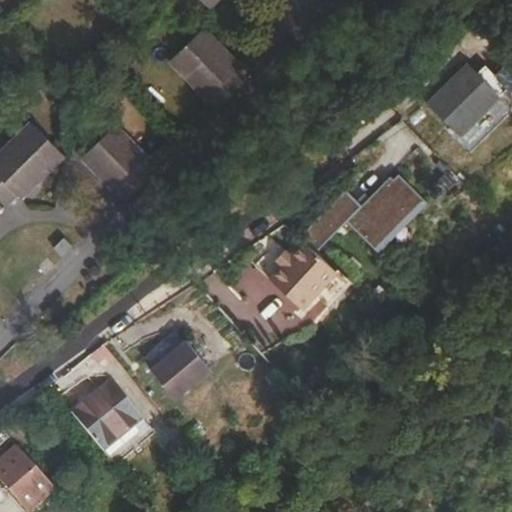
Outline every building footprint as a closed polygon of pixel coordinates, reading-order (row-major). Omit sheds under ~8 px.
[(210,32),(178,63),(223,108),(250,82),(240,73),(244,68),(210,32)] [(468,62),(428,101),(450,124),(448,126),(449,129),(452,129),(454,127),(459,133),(487,107),(483,102),(495,90),(468,62)] [(38,125),(0,162),(0,194),(11,206),(21,195),(24,198),(68,156),(38,125)] [(161,169),(120,128),(89,158),(120,189),(123,187),(132,197),(161,169)] [(302,231),(317,246),(361,202),(346,187),(302,231)] [(76,246),(68,237),(56,248),(64,257),(76,246)] [(301,304),(317,288),(336,268),(314,248),(303,237),(290,251),(279,241),(258,262),(301,304)] [(163,359),(153,367),(177,396),(211,369),(188,340),(163,359)] [(160,355),(150,363),(153,367),(163,359),(160,355)] [(73,372),(55,387),(66,400),(84,385),(73,372)] [(113,462),(153,430),(119,388),(113,380),(72,413),(113,462)] [(0,477),(17,497),(43,473),(21,449),(0,467),(0,477)]
